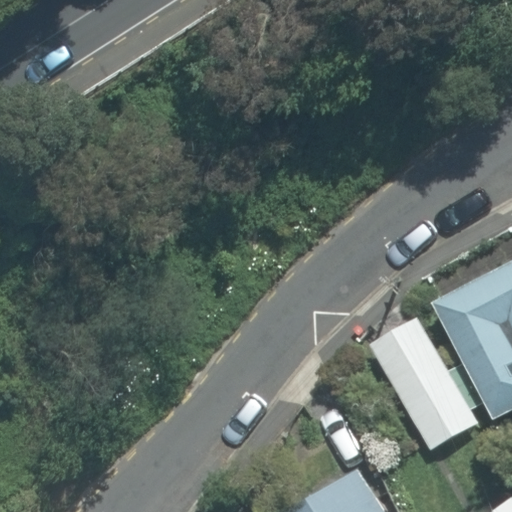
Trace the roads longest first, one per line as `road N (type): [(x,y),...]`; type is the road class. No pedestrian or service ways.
road 1 (residential): [(131,511),(282,330),(451,181),(511,146)]
road 2 (secondary): [(0,68),(108,0)]
